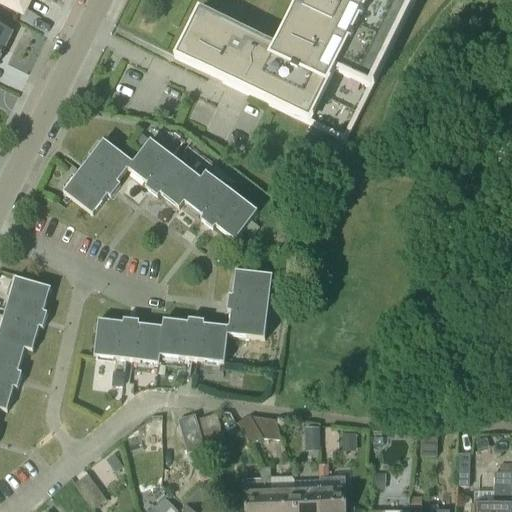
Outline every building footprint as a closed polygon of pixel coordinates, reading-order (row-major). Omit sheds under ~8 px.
[(29,0),(0,0),(0,3),(23,14),(29,0)] [(414,0),(308,0),(313,2),(307,14),(300,10),(279,52),(200,13),(177,59),(345,141),(414,0)] [(0,60),(13,34),(0,27),(0,60)] [(128,172),(133,166),(103,143),(93,156),(123,179),(128,172)] [(141,182),(163,152),(151,143),(133,166),(128,172),(141,182)] [(151,195),(176,162),(163,152),(141,182),(148,187),(145,190),(151,195)] [(118,185),(123,179),(93,156),(83,169),(116,194),(121,188),(118,185)] [(167,202),(189,172),(176,162),(151,195),(158,200),(160,197),(167,202)] [(111,200),(116,194),(83,169),(73,182),(103,205),(108,198),(111,200)] [(202,183),(201,182),(189,172),(167,202),(179,212),(185,205),(202,183)] [(197,215),(220,186),(206,175),(201,182),(202,183),(185,205),(197,215)] [(93,218),(103,205),(73,182),(63,195),(93,218)] [(208,228),(233,195),(220,186),(197,215),(203,220),(201,223),(208,228)] [(222,235),(245,205),(233,195),(208,228),(213,232),(216,229),(222,235)] [(245,205),(222,235),(235,244),(258,215),(245,205)] [(290,235),(282,255),(290,258),(298,238),(290,235)] [(234,290),(271,294),(273,279),(235,274),(234,290)] [(11,296),(46,306),(51,291),(15,281),(11,296)] [(269,311),(271,294),(234,290),(233,299),(229,298),(228,306),(269,311)] [(44,315),(46,306),(11,296),(6,312),(46,323),(48,316),(44,315)] [(267,327),(269,311),(228,306),(227,314),(231,314),(230,323),(267,327)] [(43,331),(46,323),(6,312),(2,327),(38,337),(39,330),(43,331)] [(110,362),(115,325),(99,322),(94,360),(110,362)] [(126,364),(131,323),(124,322),(123,326),(115,325),(110,362),(126,364)] [(175,361),(180,324),(164,322),(163,331),(159,359),(160,359),(175,361)] [(192,363),(197,323),(189,322),(188,326),(180,324),(175,361),(192,363)] [(142,365),(147,329),(139,328),(139,324),(131,323),(126,364),(142,365)] [(208,365),(213,328),(204,327),(204,324),(197,323),(192,363),(208,365)] [(265,343),(267,327),(230,323),(229,330),(228,339),(265,343)] [(33,354),(38,337),(2,327),(0,334),(0,343),(25,351),(25,352),(33,354)] [(228,339),(229,330),(213,328),(208,365),(224,367),(228,339)] [(159,359),(163,331),(147,329),(142,365),(159,368),(160,359),(159,359)] [(25,351),(0,343),(0,360),(21,367),(25,352),(25,351)] [(18,375),(21,367),(0,360),(0,377),(20,384),(22,376),(18,375)] [(123,389),(125,374),(111,372),(109,387),(123,389)] [(18,391),(20,384),(0,377),(0,395),(12,398),(14,390),(18,391)] [(154,379),(147,378),(146,388),(154,389),(154,379)] [(0,412),(7,414),(12,398),(0,395),(0,412)] [(196,422),(197,422),(196,417),(194,418),(193,416),(182,419),(182,421),(177,423),(183,440),(187,457),(205,452),(196,422)] [(196,422),(205,452),(208,460),(224,456),(220,445),(225,444),(217,416),(197,422),(196,422)] [(264,441),(250,418),(247,417),(237,423),(251,445),(264,441)] [(250,418),(264,441),(282,443),(277,421),(250,418)] [(305,441),(320,441),(320,430),(305,430),(305,441)] [(421,435),(420,459),(437,459),(437,435),(421,435)] [(356,436),(342,436),(342,454),(356,454),(356,436)] [(114,456),(106,462),(115,474),(123,469),(114,456)] [(458,456),(457,489),(469,489),(470,456),(458,456)] [(499,475),(511,475),(511,466),(499,466),(499,475)] [(317,480),(318,480),(328,480),(327,467),(317,467),(317,480)] [(202,484),(213,481),(209,468),(198,471),(202,484)] [(244,511),(269,511),(269,492),(269,469),(259,470),(259,481),(243,482),(244,493),(244,511)] [(510,511),(511,475),(499,475),(495,474),(495,504),(473,504),(474,506),(471,506),(470,511),(510,511)] [(385,475),(373,475),(373,491),(385,491),(385,475)] [(93,511),(107,503),(99,493),(88,477),(75,486),(93,511)] [(183,506),(185,508),(181,511),(207,511),(202,488),(183,506)] [(345,511),(344,490),(319,491),(319,511),(345,511)] [(319,511),(319,491),(294,492),(294,511),(319,511)] [(294,511),(294,492),(269,492),(269,511),(294,511)] [(166,500),(157,509),(159,511),(170,511),(174,508),(166,500)] [(422,511),(422,500),(411,500),(411,511),(422,511)]
